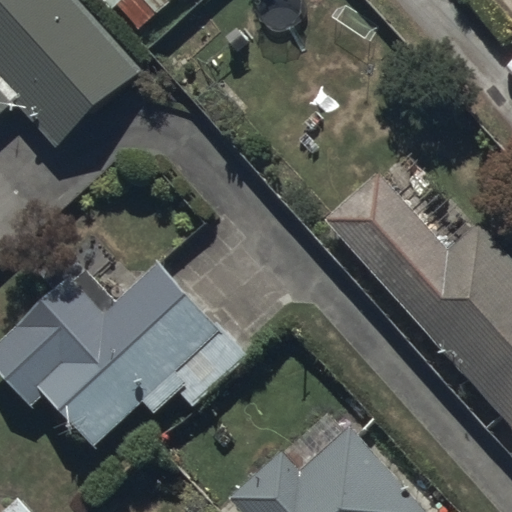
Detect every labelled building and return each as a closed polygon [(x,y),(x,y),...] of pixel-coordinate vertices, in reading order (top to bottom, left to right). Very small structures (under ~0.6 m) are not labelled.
[(0,0),(0,126),(23,106),(66,154),(153,75),(85,0),(0,0)] [(101,0),(115,15),(123,8),(146,34),(183,0),(101,0)] [(387,175),(333,224),(511,423),(511,251),(490,227),(459,255),(387,175)] [(198,409),(255,360),(224,324),(222,326),(166,262),(120,301),(91,267),(39,312),(42,315),(0,350),(0,368),(36,409),(52,395),(100,450),(151,405),(161,416),(185,395),(198,409)] [(431,511),(358,429),(308,473),(291,453),(236,501),(245,511),(431,511)]
